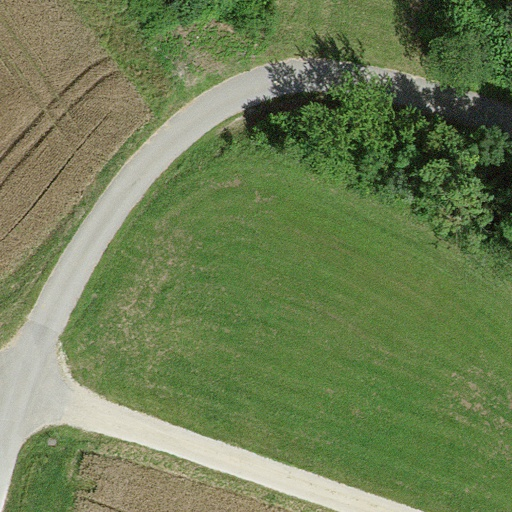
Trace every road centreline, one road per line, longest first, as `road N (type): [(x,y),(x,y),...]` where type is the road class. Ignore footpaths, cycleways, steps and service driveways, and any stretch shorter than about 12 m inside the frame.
road 1 (track): [(11,402),(38,332),(84,252),(131,179),(194,115),(263,80),(324,72),(511,123)]
road 2 (track): [(11,402),(375,511)]
